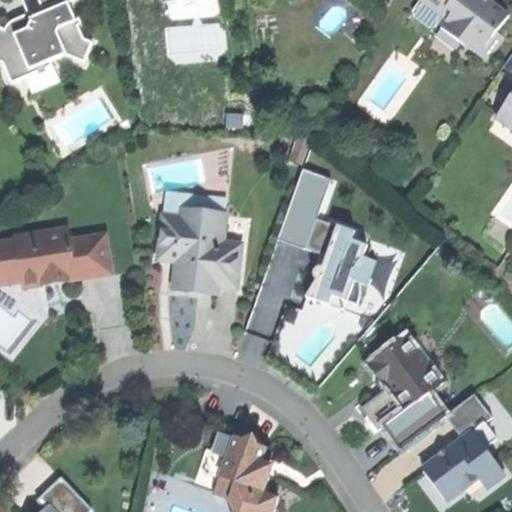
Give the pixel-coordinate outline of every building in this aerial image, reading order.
[(68,0),(59,0),(28,12),(32,20),(28,28),(23,30),(17,33),(0,26),(0,60),(4,62),(11,82),(54,65),(52,59),(67,54),(85,63),(92,41),(85,39),(68,0)] [(423,0),(466,31),(460,40),(486,59),(503,36),(496,31),(508,13),(489,0),(488,0),(487,2),(484,0),(423,0)] [(511,52),(502,66),(511,72),(511,95),(496,116),(511,127),(511,52)] [(205,211),(182,209),(182,216),(163,215),(161,246),(178,248),(174,288),(195,290),(217,291),(217,285),(237,286),(241,242),(223,241),(225,221),(204,220),(205,211)] [(354,230),(315,218),(306,248),(319,253),(316,265),(311,264),(308,268),(309,273),(313,277),(306,295),(316,299),(329,304),(332,294),(358,304),(360,283),(368,285),(376,259),(364,256),(367,244),(352,239),(354,230)] [(14,235),(0,237),(0,271),(20,268),(23,287),(44,283),(43,277),(50,276),(53,269),(59,275),(81,271),(111,266),(105,230),(71,236),(69,223),(14,232),(14,235)] [(0,290),(23,287),(20,268),(0,271),(0,290)] [(385,424),(403,448),(445,415),(446,415),(429,392),(441,382),(406,336),(369,364),(387,386),(390,384),(397,393),(407,407),(385,424)] [(475,393),(446,415),(445,415),(462,438),(423,468),(435,483),(447,500),(479,476),(488,487),(505,473),(486,448),(498,439),(485,423),(493,417),(475,393)] [(157,403),(155,412),(171,415),(173,406),(157,403)] [(239,437),(218,430),(204,472),(220,477),(236,511),(273,511),(279,496),(264,491),(269,476),(261,473),(259,465),(266,446),(239,437)] [(48,488),(38,497),(38,511),(88,511),(91,510),(64,481),(55,481),(48,488)]
